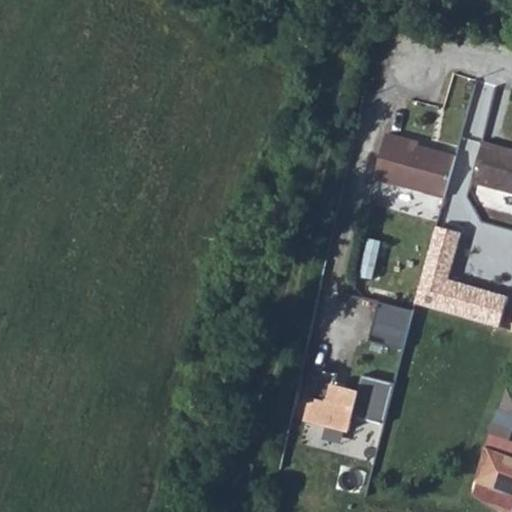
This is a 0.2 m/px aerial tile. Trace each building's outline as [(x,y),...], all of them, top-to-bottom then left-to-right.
[(441,209),(452,165),(411,156),(412,152),(380,145),(370,193),(441,209)] [(511,200),(511,156),(477,148),(466,190),(511,200)] [(415,305),(499,330),(507,295),(449,280),(465,237),(436,226),(415,305)] [(411,311),(376,300),(368,326),(371,331),(368,340),(402,350),(411,311)] [(315,380),(302,431),(348,445),(349,428),(380,436),(391,396),(359,387),(355,403),(331,397),(334,384),(315,380)] [(511,393),(499,390),(492,413),(511,418),(511,393)] [(511,459),(483,448),(477,478),(511,491),(511,459)]
